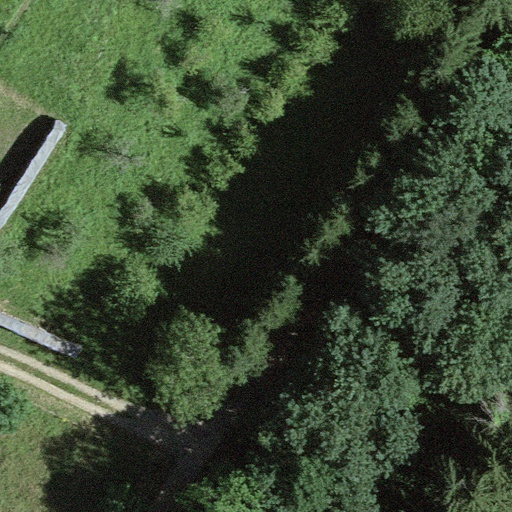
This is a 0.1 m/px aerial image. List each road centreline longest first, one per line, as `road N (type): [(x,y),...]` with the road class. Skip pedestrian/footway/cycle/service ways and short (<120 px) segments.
road 1 (track): [(144,511),(511,4)]
road 2 (track): [(0,366),(208,426)]
